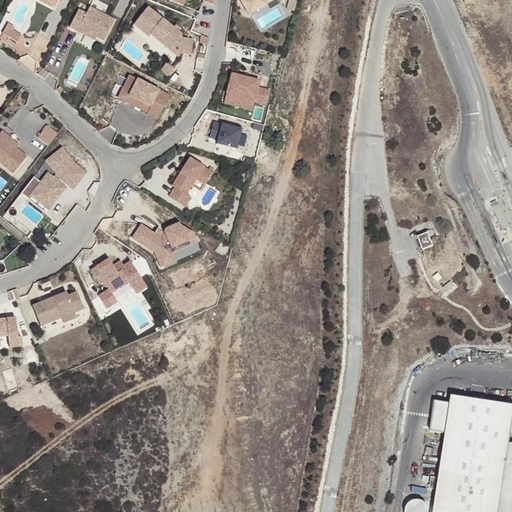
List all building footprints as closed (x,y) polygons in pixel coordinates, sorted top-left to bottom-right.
[(41,0),(39,5),(52,12),(58,0),(41,0)] [(120,0),(117,9),(125,12),(129,0),(120,0)] [(163,0),(164,1),(181,8),(183,0),(163,0)] [(238,0),(247,14),(267,3),(265,0),(238,0)] [(171,31),(146,9),(132,26),(131,27),(146,39),(148,37),(167,52),(169,49),(178,39),(179,37),(176,35),(171,31)] [(112,24),(87,11),(84,17),(76,13),(67,31),(74,35),(76,31),(93,41),(101,45),(112,24)] [(0,32),(0,35),(5,39),(9,32),(10,31),(10,29),(4,26),(0,32)] [(93,41),(76,31),(74,35),(92,44),(93,41)] [(18,37),(9,32),(5,39),(14,44),(18,37)] [(181,42),(178,39),(169,49),(167,52),(177,61),(178,57),(181,42)] [(191,44),(181,42),(178,57),(188,58),(191,44)] [(174,70),(166,63),(156,74),(164,81),(174,70)] [(231,75),(224,95),(251,104),(259,107),(264,93),(256,90),(259,84),(231,75)] [(165,98),(126,78),(117,94),(147,109),(144,115),(143,116),(153,122),(165,98)] [(147,109),(117,94),(114,100),(144,115),(147,109)] [(251,104),(224,95),(221,103),(248,113),(251,104)] [(243,123),(237,121),(232,135),(239,137),(243,123)] [(55,137),(44,129),(39,135),(50,143),(55,137)] [(9,137),(2,131),(0,132),(0,163),(13,174),(27,157),(17,149),(6,140),(9,137)] [(50,143),(39,135),(34,141),(45,149),(50,143)] [(19,145),(9,137),(6,140),(17,149),(19,145)] [(70,168),(59,152),(42,165),(52,178),(49,183),(44,179),(38,187),(30,181),(17,198),(26,205),(30,200),(41,208),(49,196),(54,200),(60,191),(57,189),(60,185),(69,192),(82,176),(70,168)] [(214,182),(193,164),(172,190),(174,191),(167,200),(182,212),(189,203),(185,200),(192,192),(196,186),(205,193),(214,182)] [(192,192),(200,199),(205,193),(196,186),(192,192)] [(54,200),(49,196),(41,208),(30,200),(26,205),(41,216),(54,200)] [(180,223),(166,228),(163,231),(159,237),(153,233),(140,224),(131,237),(153,252),(160,268),(171,263),(166,251),(195,238),(193,234),(180,223)] [(163,231),(157,227),(153,233),(159,237),(163,231)] [(197,243),(195,238),(166,251),(171,263),(175,261),(172,254),(197,243)] [(431,243),(436,256),(446,253),(441,240),(431,243)] [(120,267),(115,269),(111,262),(93,272),(97,279),(101,277),(105,284),(108,290),(98,295),(105,308),(116,303),(112,296),(130,286),(135,295),(146,289),(133,266),(126,270),(125,268),(121,270),(120,267)] [(101,277),(97,279),(101,286),(105,284),(101,277)] [(460,289),(455,293),(461,301),(466,298),(460,289)] [(67,293),(34,308),(42,328),(45,327),(80,311),(85,309),(78,293),(68,297),(67,293)] [(80,311),(45,327),(47,332),(82,317),(80,311)] [(18,320),(0,322),(0,337),(10,337),(10,340),(20,339),(18,320)] [(429,429),(446,432),(432,511),(511,511),(511,443),(508,443),(511,418),(511,405),(451,395),(450,402),(434,399),(429,429)]
